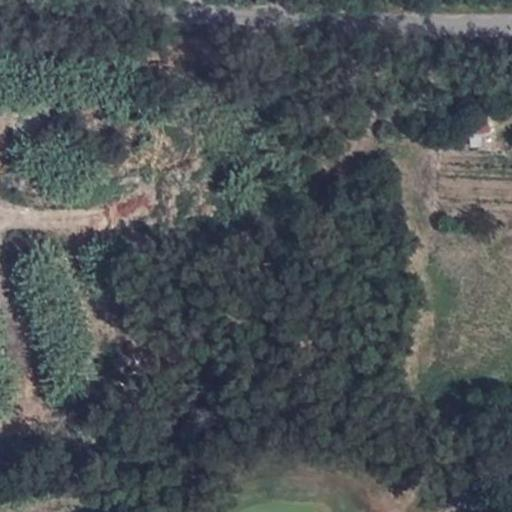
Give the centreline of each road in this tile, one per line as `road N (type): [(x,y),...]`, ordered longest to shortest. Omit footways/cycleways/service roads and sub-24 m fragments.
road 1 (track): [(0,222),(114,207),(238,155),(299,148),(457,152),(511,135)]
road 2 (unclassified): [(511,21),(459,25),(122,0)]
